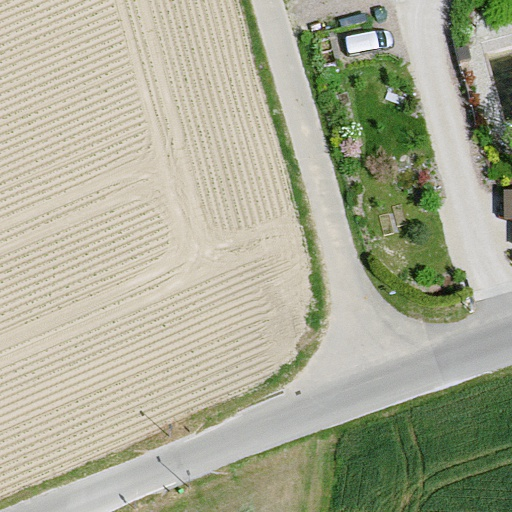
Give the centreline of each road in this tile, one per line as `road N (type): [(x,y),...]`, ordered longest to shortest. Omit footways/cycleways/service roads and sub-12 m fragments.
road 1 (tertiary): [(57,511),(509,339)]
road 2 (track): [(379,385),(266,0)]
road 3 (residential): [(419,0),(509,339)]
